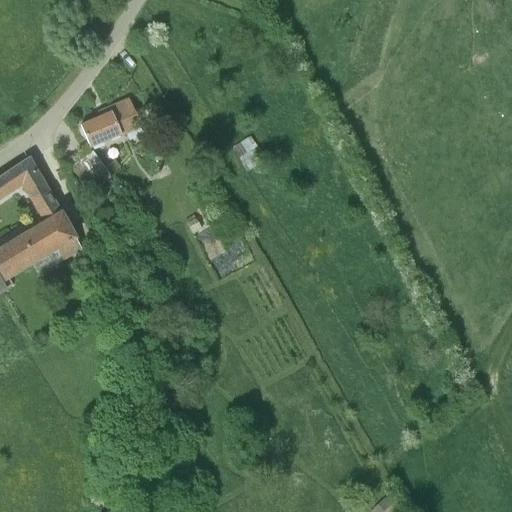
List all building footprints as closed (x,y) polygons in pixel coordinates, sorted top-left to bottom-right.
[(120,136),(140,128),(128,99),(108,108),(110,113),(80,126),(89,148),(120,135),(120,136)] [(253,134),(235,145),(249,168),(267,157),(253,134)] [(114,161),(105,169),(92,151),(67,170),(86,195),(111,177),(111,178),(120,168),(114,161)] [(45,223),(60,214),(29,163),(27,163),(24,163),(0,178),(0,198),(22,185),(45,223)] [(57,247),(62,259),(80,249),(60,214),(45,223),(0,249),(0,291),(6,288),(4,285),(9,281),(6,277),(57,247)]
